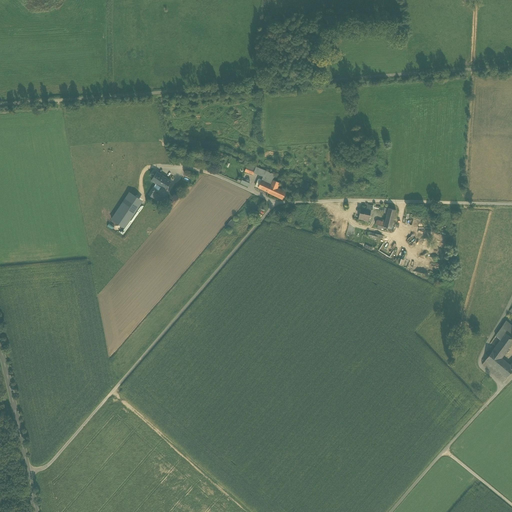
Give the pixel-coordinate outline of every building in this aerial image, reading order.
[(253,175),(254,173),(256,168),(240,161),(238,164),(246,168),(245,172),(253,175)] [(275,175),(256,168),(254,173),(263,177),(273,181),(275,175)] [(151,181),(156,184),(161,175),(157,172),(151,181)] [(161,187),(165,190),(170,182),(164,178),(165,177),(161,175),(156,184),(161,187)] [(261,180),(271,185),(273,181),(263,177),(261,180)] [(258,188),(268,193),(270,186),(271,185),(261,180),(258,188)] [(273,181),(271,185),(270,186),(277,189),(279,183),(273,181)] [(284,187),(307,198),(309,193),(286,183),(284,187)] [(277,189),(270,186),(268,193),(282,199),(284,192),(277,189)] [(148,195),(152,198),(155,193),(157,190),(153,188),(148,195)] [(130,193),(111,220),(125,228),(143,201),(130,193)] [(365,222),(368,223),(370,215),(372,215),(373,210),(366,209),(361,208),(358,219),(366,221),(365,222)] [(396,210),(388,208),(387,214),(384,223),(383,227),(384,227),(391,229),(396,210)] [(231,219),(225,227),(229,230),(235,222),(231,219)] [(395,255),(394,261),(399,262),(402,251),(395,249),(395,250),(392,249),(389,260),(390,260),(392,254),(395,255)] [(500,340),(493,350),(502,358),(511,343),(511,338),(511,339),(511,338),(511,326),(506,321),(495,336),(500,340)] [(507,378),(511,371),(511,366),(510,365),(502,358),(493,350),(490,353),(485,360),(507,378)] [(482,361),(484,363),(485,360),(490,353),(489,352),(482,361)] [(503,382),(507,378),(485,360),(484,363),(482,365),(503,382)]
